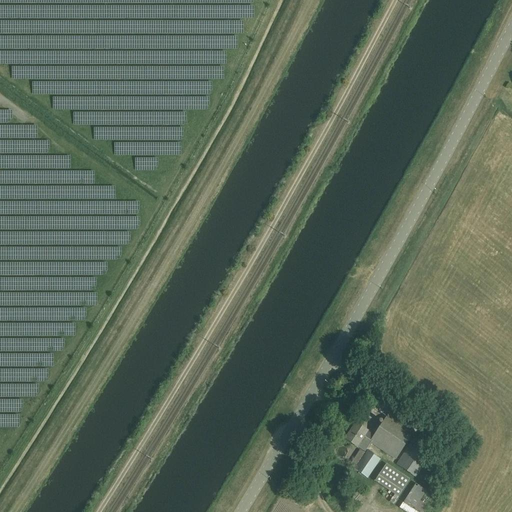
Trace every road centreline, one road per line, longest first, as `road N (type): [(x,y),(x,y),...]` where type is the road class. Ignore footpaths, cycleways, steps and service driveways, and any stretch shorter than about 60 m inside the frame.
road 1 (track): [(98,511),(254,256),(395,0)]
road 2 (tertiary): [(240,511),(511,27)]
